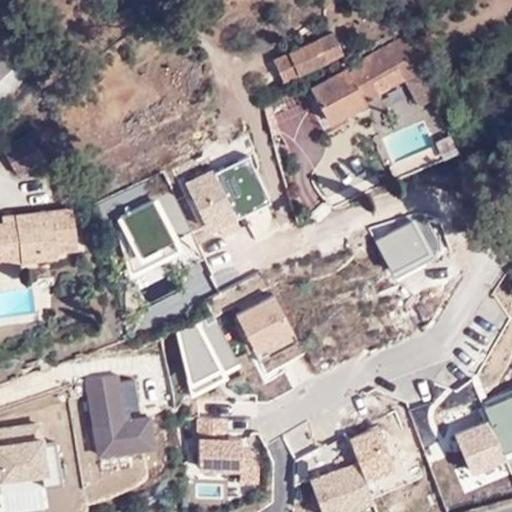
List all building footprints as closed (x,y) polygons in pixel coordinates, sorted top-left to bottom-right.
[(347,54),(339,33),(278,55),(286,77),(347,54)] [(428,74),(411,37),(314,87),(332,124),(385,99),(378,82),(403,69),(411,83),(428,74)] [(42,160),(28,134),(2,150),(15,176),(42,160)] [(246,225),(219,167),(192,180),(216,231),(225,227),(228,234),(246,225)] [(178,187),(123,215),(133,260),(166,243),(171,253),(173,252),(175,256),(180,265),(189,260),(192,266),(211,256),(178,187)] [(0,225),(0,253),(20,252),(20,257),(54,253),(53,246),(73,244),(69,208),(0,216),(2,225),(0,225)] [(166,243),(133,260),(137,275),(175,256),(173,252),(171,253),(166,243)] [(20,252),(0,253),(0,264),(21,262),(20,257),(20,252)] [(280,293),(242,312),(259,346),(297,326),(280,293)] [(244,360),(218,310),(182,329),(193,375),(214,364),(216,368),(225,363),(228,368),(244,360)] [(232,371),(245,363),(244,360),(228,368),(225,363),(216,368),(214,364),(193,375),(197,394),(234,375),(232,371)] [(245,478),(263,478),(263,462),(255,447),(247,446),(247,437),(233,437),(232,417),(205,417),(204,465),(245,466),(245,478)] [(363,459),(369,476),(399,465),(385,425),(354,437),(363,459)] [(5,473),(34,484),(45,456),(15,445),(5,473)] [(369,476),(363,459),(315,477),(328,511),(339,511),(377,498),(369,476)]
